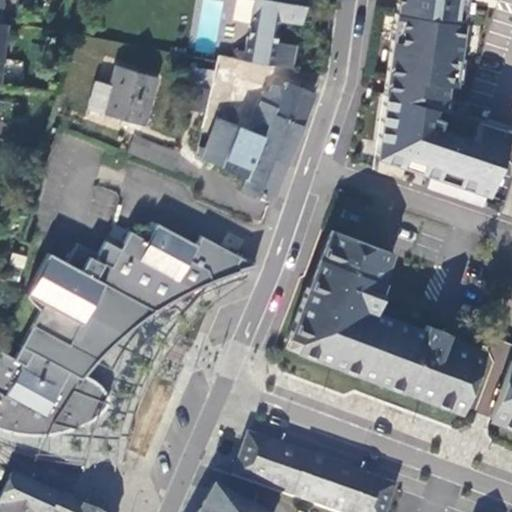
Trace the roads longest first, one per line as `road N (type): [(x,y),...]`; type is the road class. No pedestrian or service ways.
road 1 (residential): [(228,389),(511,495)]
road 2 (residential): [(307,166),(228,389)]
road 3 (residential): [(307,166),(511,236)]
road 4 (residential): [(348,0),(337,79),(307,166)]
road 5 (residential): [(167,511),(228,389)]
